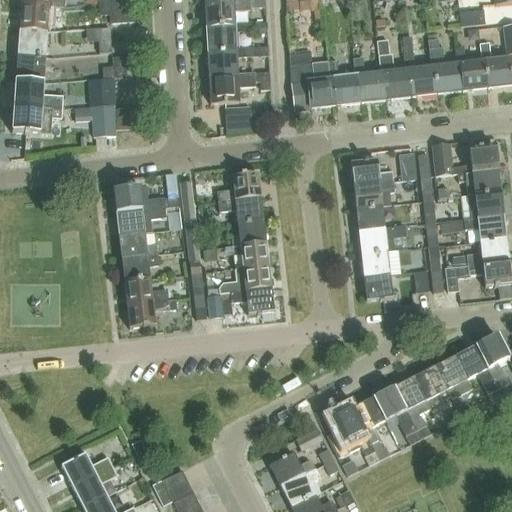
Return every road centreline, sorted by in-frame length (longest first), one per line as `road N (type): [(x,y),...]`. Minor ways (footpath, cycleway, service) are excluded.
road 1 (residential): [(325,340),(0,371)]
road 2 (residential): [(255,511),(233,468),(235,439),(378,365),(384,332)]
road 3 (residential): [(511,120),(304,144)]
road 4 (residential): [(325,340),(304,144)]
road 5 (residential): [(181,158),(0,180)]
road 6 (residential): [(181,158),(170,0)]
road 7 (residential): [(384,332),(511,312)]
road 8 (residential): [(304,144),(181,158)]
